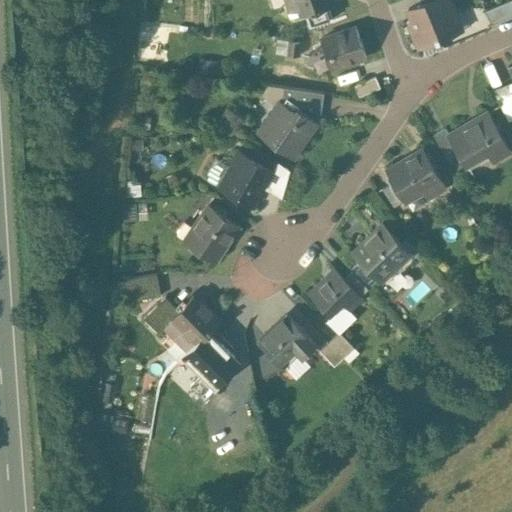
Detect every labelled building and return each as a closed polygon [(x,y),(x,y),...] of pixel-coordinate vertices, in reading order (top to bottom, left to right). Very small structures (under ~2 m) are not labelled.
[(328,0),(296,0),(301,13),(330,3),(328,0)] [(409,9),(413,18),(410,22),(420,47),(461,31),(448,0),(430,0),(422,4),(409,9)] [(511,4),(510,0),(485,11),(491,25),(511,15),(511,4)] [(355,25),(320,37),(330,67),(366,55),(355,25)] [(300,40),(288,39),(287,53),(298,55),(300,40)] [(115,56),(105,55),(105,64),(106,67),(109,70),(113,73),(120,74),(122,58),(117,58),(115,56)] [(376,75),(354,84),(359,96),(381,88),(376,75)] [(322,91),(267,84),(259,95),(275,105),(257,131),(291,155),(315,121),(311,118),(314,113),(318,114),(322,91)] [(487,113),(462,127),(461,125),(448,133),(466,163),(488,150),(493,158),(510,148),(487,110),(486,111),(487,113)] [(423,147),(386,168),(405,199),(422,189),(425,195),(444,184),(441,179),(441,178),(423,147)] [(271,169),(238,150),(229,167),(232,168),(221,187),(218,185),(217,187),(250,205),(266,178),(262,176),(267,168),(271,170),(271,169)] [(239,226),(208,205),(184,240),(215,261),(239,226)] [(382,222),(353,250),(381,278),(410,250),(382,222)] [(343,275),(330,262),(329,263),(335,269),(325,279),(324,277),(309,292),(328,313),(329,311),(328,310),(340,299),(347,306),(367,286),(351,268),(343,275)] [(156,275),(126,280),(129,301),(159,296),(156,275)] [(220,317),(196,293),(179,309),(168,320),(169,322),(182,334),(184,332),(195,343),(208,330),(220,317)] [(165,296),(144,317),(159,332),(164,327),(169,322),(168,320),(179,309),(165,296)] [(286,313),(258,339),(283,367),(299,352),(302,355),(315,343),(286,313)] [(195,343),(184,332),(182,334),(169,322),(164,327),(188,350),(195,343)] [(345,329),(325,345),(339,362),(359,345),(345,329)] [(188,350),(183,356),(215,387),(236,365),(234,356),(235,356),(208,330),(195,343),(188,350)] [(316,357),(331,368),(338,360),(323,348),(316,357)] [(235,356),(234,356),(236,365),(240,376),(251,373),(245,353),(235,356)] [(104,429),(132,430),(132,416),(104,415),(104,429)]
